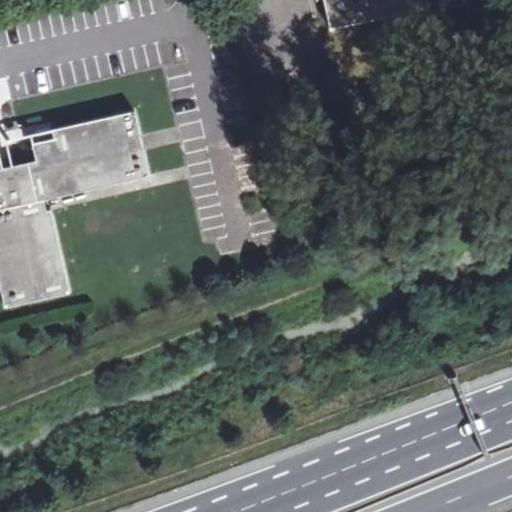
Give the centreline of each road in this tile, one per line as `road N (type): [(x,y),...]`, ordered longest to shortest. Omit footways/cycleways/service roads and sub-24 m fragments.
road 1 (motorway): [(511,412),(259,511)]
road 2 (unclassified): [(185,0),(233,248)]
